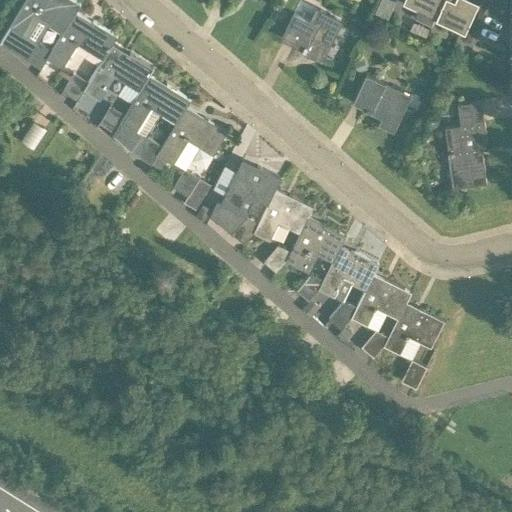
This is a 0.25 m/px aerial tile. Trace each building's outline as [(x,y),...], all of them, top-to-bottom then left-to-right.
[(41,12),(65,27),(76,12),(81,4),(75,0),(25,0),(9,26),(26,36),(41,12)] [(404,0),(403,3),(436,18),(435,19),(465,33),(479,2),(473,0),(404,0)] [(315,6),(309,20),(293,13),(281,38),(311,52),(311,54),(321,59),(341,19),(315,6)] [(92,22),(76,12),(65,27),(52,49),(47,58),(63,67),(77,44),(102,59),(113,43),(118,36),(93,21),(92,22)] [(41,68),(47,58),(52,49),(38,40),(26,59),(41,68)] [(138,91),(149,75),(154,68),(130,53),(129,54),(113,43),(102,59),(88,81),(83,90),(99,100),(114,76),(138,91)] [(363,59),(356,62),(359,71),(367,68),(363,59)] [(77,100),(83,90),(88,81),(74,72),(63,91),(77,100)] [(372,111),(378,100),(387,104),(378,124),(394,131),(411,94),(365,74),(352,102),(372,111)] [(147,135),(143,132),(137,129),(151,106),(177,120),(186,107),(191,99),(167,84),(166,86),(149,75),(138,91),(125,113),(120,121),(114,132),(115,132),(113,135),(132,151),(135,155),(151,163),(157,153),(162,144),(147,135)] [(460,125),(445,127),(448,150),(447,150),(452,187),(487,182),(482,148),(488,147),(482,100),(457,104),(460,125)] [(99,123),(114,132),(120,121),(125,113),(110,104),(99,123)] [(162,144),(157,153),(166,159),(173,163),(188,139),(213,155),(227,131),(203,116),(203,117),(186,107),(177,120),(176,122),(162,144)] [(160,169),(166,159),(157,153),(151,163),(160,169)] [(210,214),(244,243),(254,231),(258,222),(246,216),(254,199),(267,204),(276,188),(281,177),(242,158),(221,201),(218,200),(210,214)] [(189,196),(200,178),(184,168),(173,187),(189,196)] [(299,232),(309,216),(313,206),(276,188),(267,204),(258,222),(254,231),(270,239),(278,222),(299,232)] [(212,208),(203,204),(197,216),(206,220),(209,213),(212,208)] [(318,254),(331,261),(341,244),(346,235),(309,216),(299,232),(290,250),(285,259),(309,271),(318,254)] [(285,259),(290,250),(278,244),(264,261),(276,271),(285,259)] [(364,289),(374,273),(378,263),(341,244),(331,261),(323,278),(318,288),(335,297),(343,279),(364,289)] [(316,301),(311,297),(318,288),(323,278),(310,273),(295,289),(308,299),(303,307),(308,311),(316,301)] [(397,318),(407,301),(411,291),(374,273),(364,289),(355,307),(351,317),(368,324),(376,308),(397,318)] [(341,328),(351,317),(355,307),(343,301),(329,318),(341,328)] [(397,318),(388,336),(383,345),(400,353),(408,336),(430,347),(444,320),(407,301),(397,318)] [(352,331),(344,325),(337,334),(344,340),(352,331)] [(373,356),(383,345),(388,336),(375,330),(361,346),(373,356)] [(416,388),(427,367),(411,359),(401,380),(416,388)]
